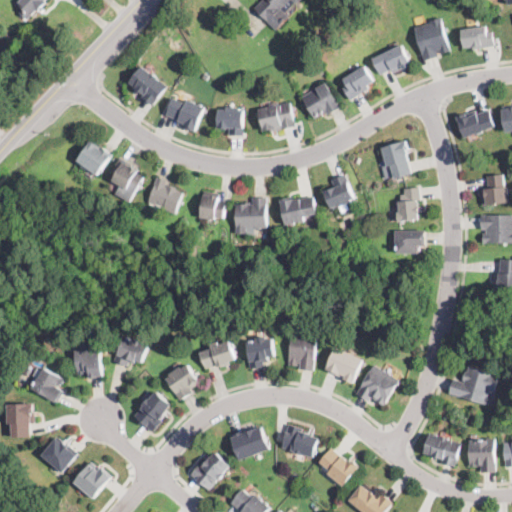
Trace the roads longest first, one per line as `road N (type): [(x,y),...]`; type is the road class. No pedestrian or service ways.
road 1 (residential): [(71,77),(154,143),(217,167),(255,169),(342,145),(453,87),(511,74)]
road 2 (residential): [(511,497),(442,490),(332,407),(248,397),(207,414),(121,511)]
road 3 (residential): [(426,99),(452,189),(453,268),(427,392),(394,452)]
road 4 (tertiary): [(0,151),(141,0)]
